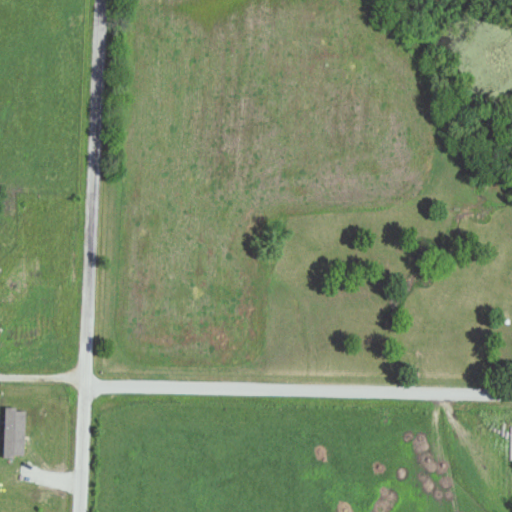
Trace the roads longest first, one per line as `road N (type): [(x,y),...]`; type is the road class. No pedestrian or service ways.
road 1 (residential): [(84,511),(106,0)]
road 2 (residential): [(93,392),(511,398)]
